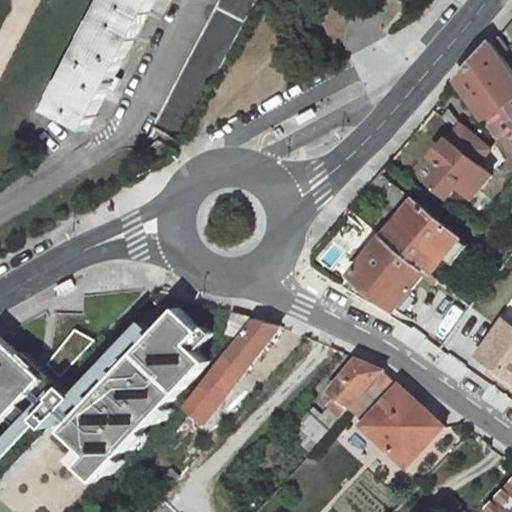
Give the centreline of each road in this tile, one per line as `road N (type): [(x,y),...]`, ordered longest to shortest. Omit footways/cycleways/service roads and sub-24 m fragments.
road 1 (unclassified): [(273,265),(300,301),(389,349),(511,434)]
road 2 (secondary): [(487,0),(366,140),(279,198)]
road 3 (secondary): [(0,297),(92,252),(174,237)]
road 4 (secondary): [(279,198),(244,172),(210,174),(181,199),(174,237)]
road 5 (secondary): [(174,237),(206,279),(242,283),(273,265)]
